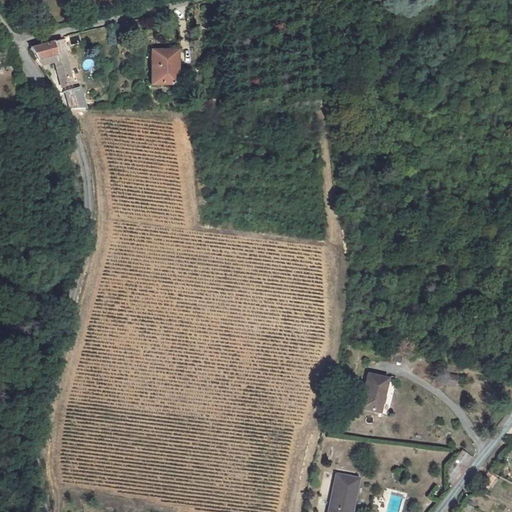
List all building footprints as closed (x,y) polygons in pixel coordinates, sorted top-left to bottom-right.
[(30,45),(41,63),(60,61),(66,87),(76,84),(64,37),(30,45)] [(172,68),(171,50),(145,51),(146,85),(176,84),(176,68),(172,68)] [(0,67),(0,68),(8,67),(7,51),(0,51),(0,67)] [(70,93),(75,108),(91,108),(85,88),(70,93)] [(446,381),(461,385),(463,376),(448,372),(446,381)] [(357,407),(374,411),(378,392),(383,393),(387,377),(365,373),(357,407)] [(449,488),(471,460),(461,452),(447,468),(446,484),(449,488)] [(484,490),(492,474),(485,471),(477,486),(484,490)] [(349,511),(356,479),(334,475),(326,511),(349,511)]
